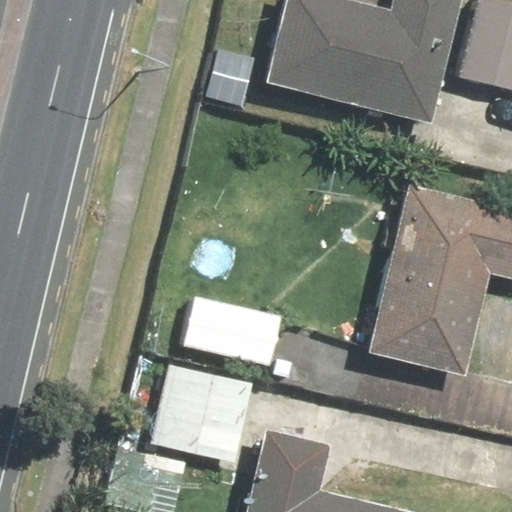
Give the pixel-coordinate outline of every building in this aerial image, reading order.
[(346,0),(279,0),(260,85),(424,124),(453,0),(388,0),(386,9),(346,0)] [(511,1),(507,0),(474,0),(457,81),(511,93),(511,1)] [(511,213),(402,188),(363,355),(459,377),(483,277),(511,284),(511,213)] [(275,316),(188,295),(176,345),(263,366),(275,316)] [(243,391),(154,366),(134,438),(224,462),(243,391)] [(511,380),(493,376),(483,428),(511,433),(511,380)] [(257,431),(238,511),(404,511),(313,491),(323,446),(257,431)] [(166,511),(177,462),(96,446),(84,506),(115,511),(166,511)]
